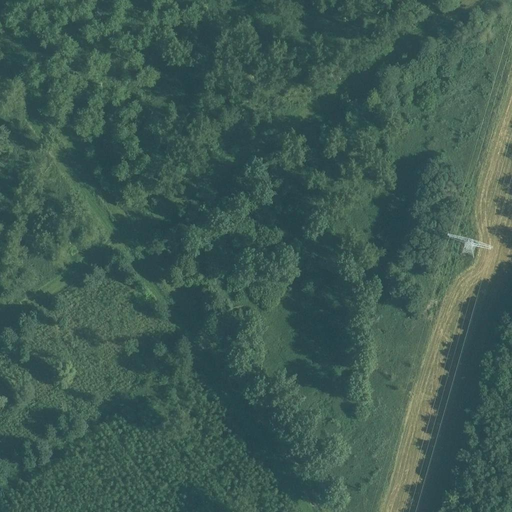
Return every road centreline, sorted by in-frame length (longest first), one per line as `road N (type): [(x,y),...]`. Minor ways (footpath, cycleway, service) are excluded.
road 1 (track): [(474,0),(0,333)]
road 2 (track): [(0,69),(307,511)]
